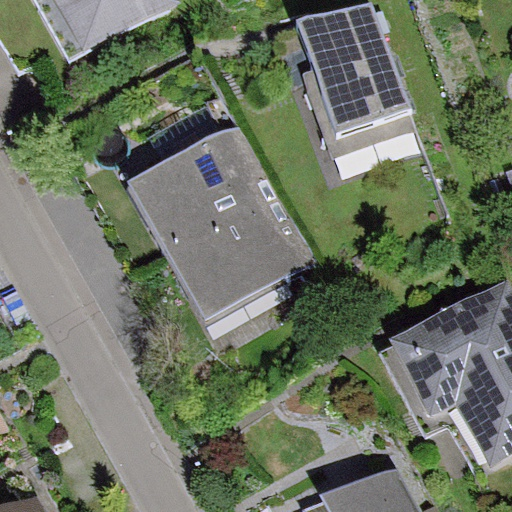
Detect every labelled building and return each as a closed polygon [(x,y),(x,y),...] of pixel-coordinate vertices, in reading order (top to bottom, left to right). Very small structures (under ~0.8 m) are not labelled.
[(181,0),(49,0),(84,61),(185,5),(181,0)] [(415,128),(371,1),(289,30),(332,156),(415,128)] [(311,258),(235,126),(127,187),(203,319),(311,258)] [(511,457),(511,291),(507,282),(383,350),(431,438),(452,426),(479,476),(511,457)] [(0,448),(17,439),(0,408),(0,448)] [(425,511),(398,464),(313,511),(425,511)] [(53,511),(47,501),(25,511),(53,511)]
